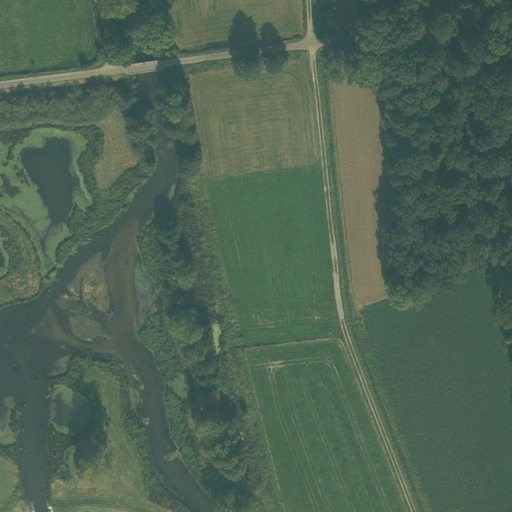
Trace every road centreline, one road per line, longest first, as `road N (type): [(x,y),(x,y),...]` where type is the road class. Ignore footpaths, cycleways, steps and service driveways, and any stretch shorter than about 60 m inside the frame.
road 1 (track): [(308,0),(344,336),(413,511)]
road 2 (residential): [(0,85),(511,17)]
